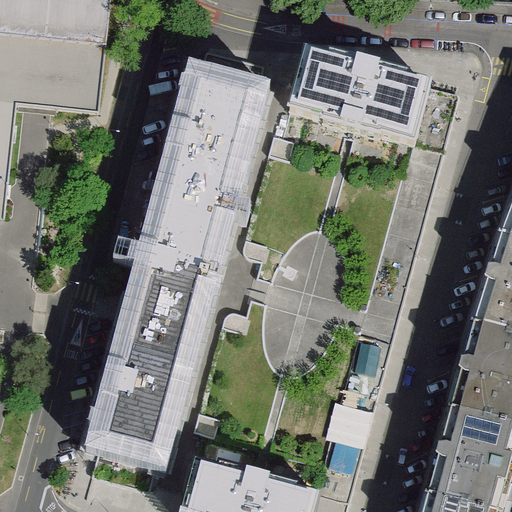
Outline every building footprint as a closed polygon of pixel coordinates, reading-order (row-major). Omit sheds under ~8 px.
[(101,112),(111,0),(0,0),(0,183),(6,184),(11,185),(15,105),(101,112)] [(207,56),(200,83),(257,98),(265,72),(263,69),(210,55),(207,56)] [(306,56),(290,115),(415,148),(431,90),(431,89),(408,83),(409,79),(330,58),(329,62),(306,56)] [(166,206),(225,222),(258,98),(257,98),(200,83),(199,83),(166,206)] [(458,98),(431,90),(415,148),(407,176),(406,179),(436,187),(460,101),(458,98)] [(429,216),(436,187),(406,179),(398,207),(429,216)] [(133,327),(192,343),(225,222),(166,206),(133,327)] [(367,322),(335,440),(365,449),(429,216),(398,207),(367,322)] [(511,210),(501,241),(511,244),(511,210)] [(511,244),(501,241),(473,329),(511,338),(511,244)] [(192,343),(133,327),(101,451),(158,466),(159,466),(192,343)] [(511,338),(473,329),(450,414),(511,429),(511,338)] [(511,429),(450,414),(428,499),(474,511),(503,511),(511,481),(511,429)] [(365,449),(335,440),(329,470),(358,478),(365,449)] [(158,466),(101,451),(93,477),(95,481),(148,494),(151,493),(158,466)] [(219,471),(196,465),(183,511),(317,511),(321,498),(298,493),(298,488),(220,467),(219,471)] [(348,511),(358,478),(329,470),(321,498),(317,511),(348,511)] [(474,511),(428,499),(424,511),(474,511)]
